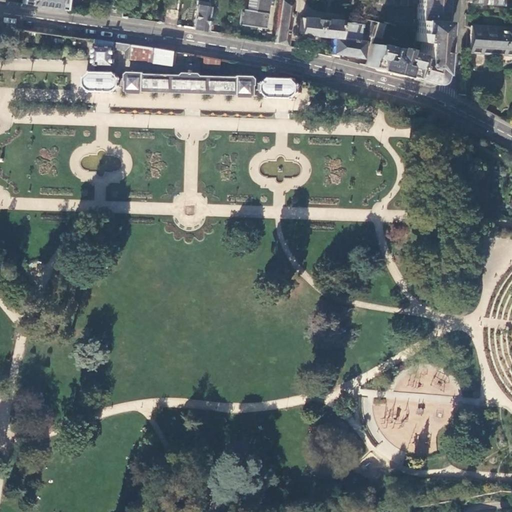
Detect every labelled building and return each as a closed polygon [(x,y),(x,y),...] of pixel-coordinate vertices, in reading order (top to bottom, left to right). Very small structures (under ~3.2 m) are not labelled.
[(21,0),(21,4),(59,9),(65,10),(66,0),(21,0)] [(255,0),(254,11),(238,9),(236,24),(255,27),(255,26),(264,27),(267,0),(255,0)] [(280,0),(278,0),(273,43),(285,46),(288,17),(291,18),(293,3),(290,2),(291,1),(289,1),(280,0)] [(441,5),(441,0),(361,0),(362,1),(413,6),(413,3),(416,3),(415,19),(413,19),(412,31),(414,32),(413,41),(419,42),(417,56),(412,54),(407,77),(427,82),(428,82),(432,80),(433,77),(434,72),(436,72),(438,46),(441,5)] [(121,3),(110,1),(108,16),(119,18),(121,5),(120,5),(121,3)] [(206,31),(209,2),(206,1),(205,3),(196,2),(191,29),(206,31)] [(176,10),(175,10),(165,8),(163,24),(174,26),(176,10)] [(358,39),(360,23),(300,17),(299,34),(332,37),(358,39)] [(376,22),(370,20),(366,35),(372,37),(376,22)] [(380,39),(384,24),(376,22),(372,37),(380,39)] [(468,52),(511,54),(511,28),(470,25),(468,52)] [(358,40),(358,39),(332,37),(331,53),(361,58),(363,41),(358,40)] [(178,51),(96,40),(95,66),(116,67),(116,66),(116,59),(117,49),(127,51),(126,58),(175,66),(178,51)] [(364,66),(407,77),(412,54),(399,51),(400,49),(392,47),(391,49),(370,43),(364,66)] [(223,59),(207,56),(205,68),(221,70),(223,59)] [(188,74),(188,65),(178,64),(178,76),(184,77),(186,74),(188,74)] [(200,65),(188,65),(188,74),(186,74),(184,77),(178,76),(172,76),(172,75),(171,75),(171,76),(160,76),(160,74),(158,74),(158,76),(147,75),(146,74),(130,73),(128,76),(128,80),(122,79),(122,78),(117,73),(93,72),(92,71),(91,71),(86,77),(85,76),(85,78),(86,78),(85,85),(84,85),(86,87),(90,91),(90,92),(92,92),(114,93),(115,93),(116,93),(123,86),(123,85),(128,86),(128,91),(130,91),(130,92),(130,93),(143,94),(143,92),(145,92),(145,91),(241,95),(241,96),(242,96),(244,97),(256,98),(256,95),(258,95),(258,90),(265,91),(265,93),(266,93),(270,97),(270,99),(271,99),(271,98),(295,99),(295,100),(296,100),(296,99),(301,95),(302,94),(302,93),(302,86),(302,84),(301,84),(296,78),(295,78),(295,79),(272,78),(267,84),(265,83),(265,85),(259,84),(259,80),(258,78),(243,77),(240,79),(229,78),(230,77),(228,77),(228,78),(217,78),(217,76),(215,76),(215,78),(204,78),(202,75),(199,75),(200,65)]
